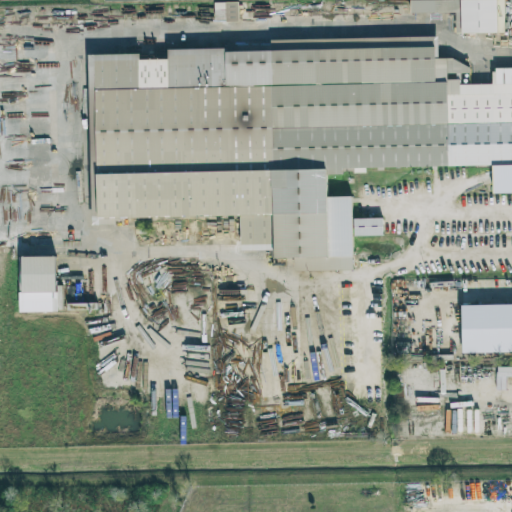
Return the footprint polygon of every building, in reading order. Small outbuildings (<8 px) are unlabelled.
[(435,0),(431,0),(410,0),(411,14),(436,14),(435,0)] [(498,33),(497,0),(461,0),(462,34),(498,33)] [(238,2),(214,3),(215,21),(238,21),(238,2)] [(92,55),(100,221),(240,214),(242,246),(295,261),(295,272),(354,269),(353,237),(383,236),(382,218),(354,219),(351,196),(328,197),(327,172),(492,164),(494,196),(511,195),(511,68),(495,69),(490,89),(448,77),(447,74),(463,73),(463,63),(438,56),(438,37),(92,55)] [(56,256),(18,257),(20,312),(57,312),(56,256)] [(463,353),(511,352),(511,304),(462,305),(463,353)]
